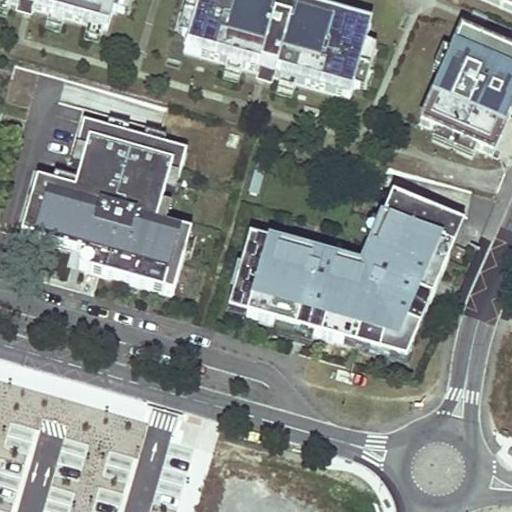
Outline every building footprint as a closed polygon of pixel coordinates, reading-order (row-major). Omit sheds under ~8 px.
[(0,0),(0,3),(10,6),(16,8),(18,1),(34,6),(32,13),(47,17),(49,12),(64,16),(63,21),(86,28),(102,32),(106,33),(111,14),(116,15),(116,13),(120,0),(0,0)] [(132,1),(128,0),(120,0),(116,13),(127,16),(132,1)] [(187,39),(198,0),(187,0),(177,36),(187,39)] [(364,47),(370,28),(303,9),(288,5),(271,0),(261,0),(261,2),(252,0),(198,0),(187,39),(183,55),(225,67),(227,62),(242,67),(241,71),(256,76),(258,69),(274,74),(272,81),(279,82),(294,87),(348,102),(351,90),(364,47)] [(289,0),(288,5),(303,9),(306,0),(289,0)] [(511,16),(511,0),(474,0),(511,16)] [(18,1),(16,8),(32,13),(34,6),(18,1)] [(10,6),(0,3),(0,19),(6,21),(10,6)] [(49,12),(47,17),(43,32),(59,36),(63,21),(64,16),(49,12)] [(102,32),(86,28),(82,42),(98,47),(102,32)] [(490,160),(511,110),(511,57),(459,35),(450,56),(440,78),(431,98),(437,100),(431,113),(426,110),(418,128),(434,135),(460,147),(475,153),(490,160)] [(364,47),(351,90),(362,93),(375,50),(364,47)] [(440,78),(450,56),(440,52),(431,74),(440,78)] [(227,62),(225,67),(221,81),(237,86),(241,71),(242,67),(227,62)] [(258,69),(256,76),(264,78),(272,81),(274,74),(258,69)] [(294,87),(279,82),(274,97),(290,101),(294,87)] [(437,100),(431,98),(426,110),(431,113),(437,100)] [(110,126),(108,134),(126,139),(129,132),(110,126)] [(108,134),(84,127),(77,152),(85,155),(80,171),(76,186),(74,194),(52,188),(36,183),(20,237),(50,246),(53,236),(75,242),(72,252),(83,255),(92,258),(88,275),(153,293),(163,296),(167,279),(176,281),(189,236),(166,230),(186,156),(162,150),(144,144),(126,139),(108,134)] [(460,147),(434,135),(430,144),(471,162),(475,153),(460,147)] [(147,136),(144,144),(162,150),(165,141),(147,136)] [(85,155),(77,152),(73,169),(80,171),(85,155)] [(76,186),(55,180),(52,188),(74,194),(76,186)] [(393,200),(362,273),(250,241),(233,301),(251,306),(247,321),(276,329),(296,335),(299,326),(304,327),(310,329),(307,338),(314,340),(344,349),(347,337),(358,340),(355,352),(371,356),(375,344),(392,349),(388,361),(406,367),(418,339),(410,335),(415,323),(423,327),(437,294),(429,292),(434,279),(442,283),(450,264),(439,259),(446,244),(457,249),(465,231),(393,200)] [(75,242),(53,236),(50,246),(72,252),(75,242)] [(439,259),(450,264),(457,249),(446,244),(439,259)] [(92,258),(83,255),(78,272),(88,275),(92,258)] [(171,299),(176,281),(167,279),(163,296),(171,299)] [(429,292),(437,294),(442,283),(434,279),(429,292)] [(233,301),(228,315),(247,321),(251,306),(233,301)] [(410,335),(418,339),(423,327),(415,323),(410,335)] [(296,335),(276,329),(273,338),(298,346),(312,350),(314,340),(307,338),(310,329),(304,327),(299,326),(296,335)] [(347,337),(344,349),(355,352),(358,340),(347,337)] [(375,344),(371,356),(388,361),(392,349),(375,344)]
